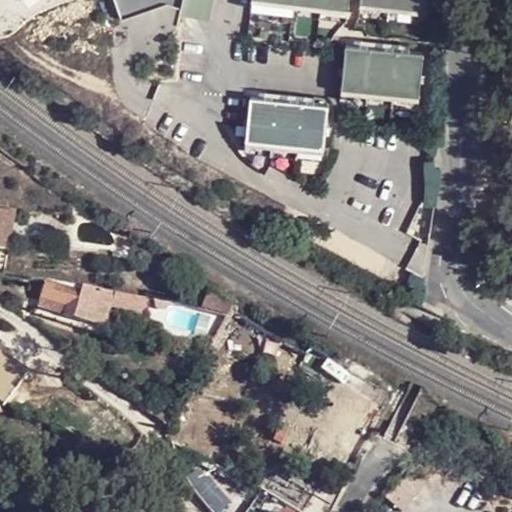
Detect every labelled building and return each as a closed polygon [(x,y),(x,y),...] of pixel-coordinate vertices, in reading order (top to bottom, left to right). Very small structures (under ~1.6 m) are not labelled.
[(352,6),(294,0),(255,0),(255,7),(351,19),(352,6)] [(422,6),(365,0),(364,0),(363,13),(421,19),(422,6)] [(337,85),(416,94),(422,50),(343,40),(337,85)] [(332,103),(255,95),(250,138),(328,146),(332,103)] [(328,146),(250,138),(249,150),(327,158),(328,146)] [(16,207),(0,203),(0,243),(11,245),(16,207)] [(66,307),(63,317),(102,329),(113,292),(82,286),(80,293),(45,284),(40,300),(66,307)] [(197,309),(222,320),(230,302),(205,291),(197,309)] [(149,299),(127,295),(125,311),(146,315),(149,299)] [(390,379),(348,356),(335,380),(344,385),(369,400),(377,404),(390,379)] [(363,408),(369,400),(344,385),(339,395),(363,408)] [(415,492),(399,481),(388,499),(404,509),(415,492)]
